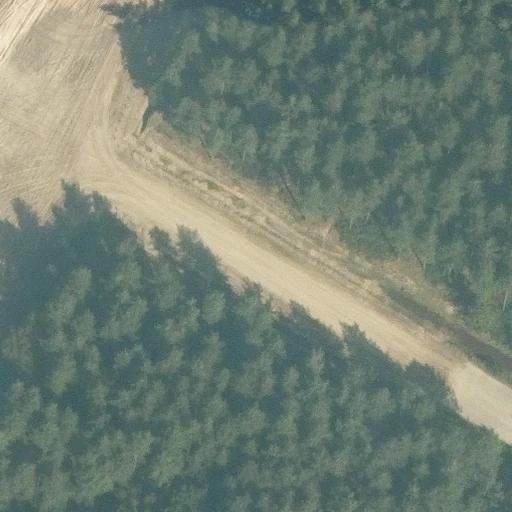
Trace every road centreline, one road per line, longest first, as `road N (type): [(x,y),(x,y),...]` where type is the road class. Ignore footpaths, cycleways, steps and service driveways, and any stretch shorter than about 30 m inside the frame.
road 1 (track): [(511,412),(0,107)]
road 2 (track): [(87,0),(0,138)]
